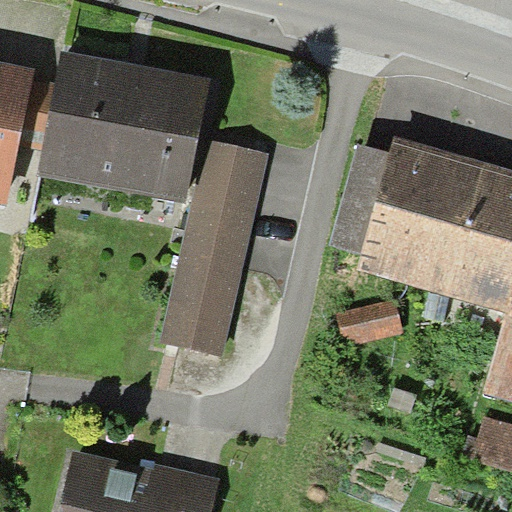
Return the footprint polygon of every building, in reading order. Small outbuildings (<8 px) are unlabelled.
[(199,89),(69,65),(50,167),(180,191),(199,89)] [(43,75),(0,67),(0,203),(19,207),(43,75)] [(259,159),(206,149),(169,339),(222,349),(259,159)] [(511,191),(409,163),(371,300),(511,338),(511,383),(502,422),(511,424),(511,191)] [(406,323),(346,337),(355,376),(415,362),(406,323)] [(511,450),(487,444),(476,493),(511,501),(511,450)] [(210,511),(215,494),(76,464),(65,511),(210,511)]
